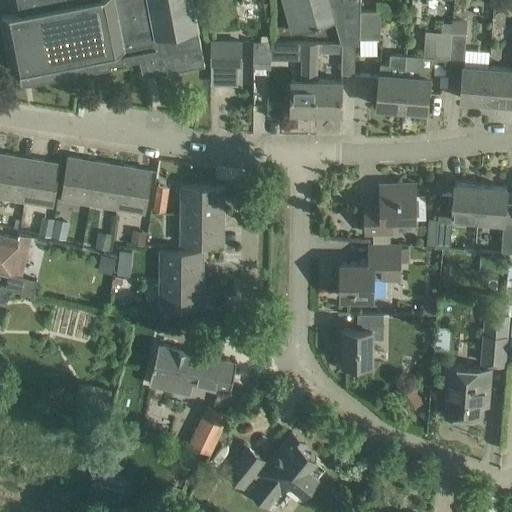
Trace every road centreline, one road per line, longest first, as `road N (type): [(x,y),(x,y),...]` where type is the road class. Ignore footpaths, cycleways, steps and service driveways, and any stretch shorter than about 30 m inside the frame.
road 1 (residential): [(511,484),(385,434),(309,373),(299,341),(300,154)]
road 2 (residential): [(300,154),(0,116)]
road 3 (residential): [(511,142),(300,154)]
